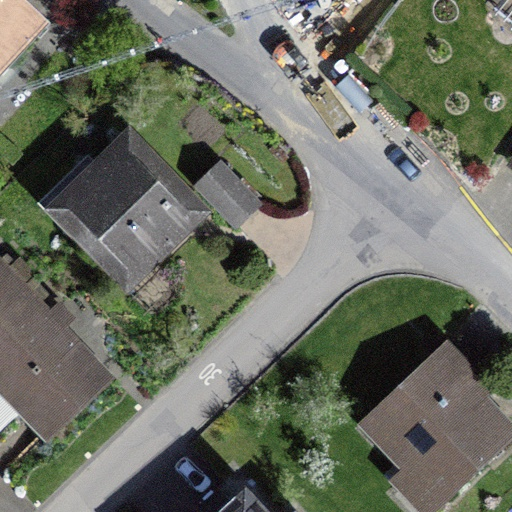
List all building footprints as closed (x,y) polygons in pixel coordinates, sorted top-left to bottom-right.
[(21,0),(0,0),(0,70),(46,22),(21,0)] [(128,142),(93,176),(83,164),(43,203),(76,238),(81,232),(127,279),(196,211),(128,142)] [(235,224),(256,204),(218,165),(198,184),(235,224)] [(0,441),(28,415),(48,435),(106,379),(0,267),(0,441)] [(434,354),(366,419),(443,500),(511,436),(475,397),(485,388),(476,375),(474,372),(462,384),(434,354)] [(261,511),(244,493),(223,511),(261,511)]
